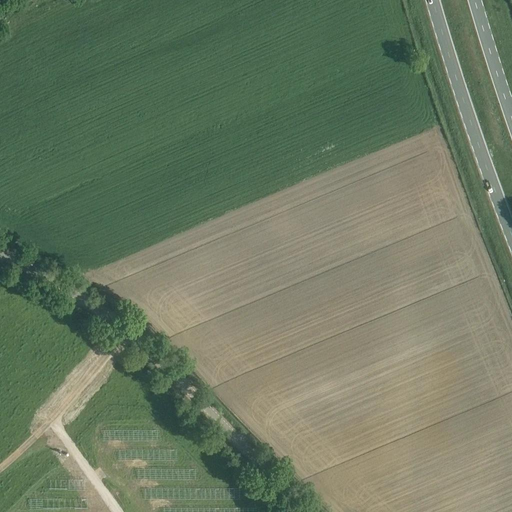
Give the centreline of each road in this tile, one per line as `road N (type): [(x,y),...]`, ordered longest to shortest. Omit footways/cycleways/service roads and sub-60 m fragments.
road 1 (unclassified): [(310,511),(118,320),(0,250)]
road 2 (primary): [(430,0),(511,242)]
